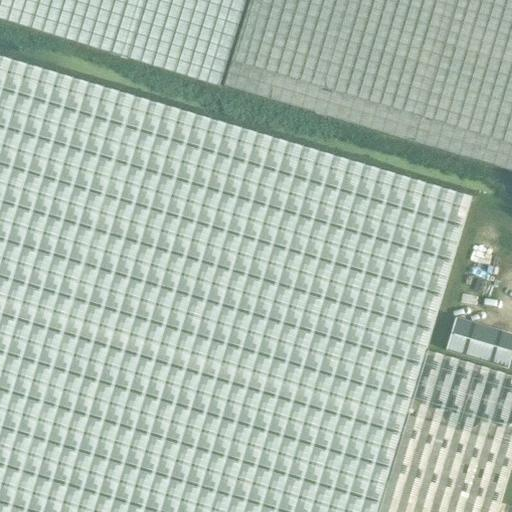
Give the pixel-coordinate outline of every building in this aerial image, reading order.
[(0,0),(0,21),(218,89),(245,0),(0,0)] [(511,0),(250,0),(223,88),(511,173),(511,0)] [(0,511),(379,511),(427,354),(473,201),(0,60),(0,511)] [(511,352),(511,337),(455,320),(445,352),(506,371),(511,352)] [(498,511),(511,468),(511,379),(427,354),(379,511),(498,511)]
